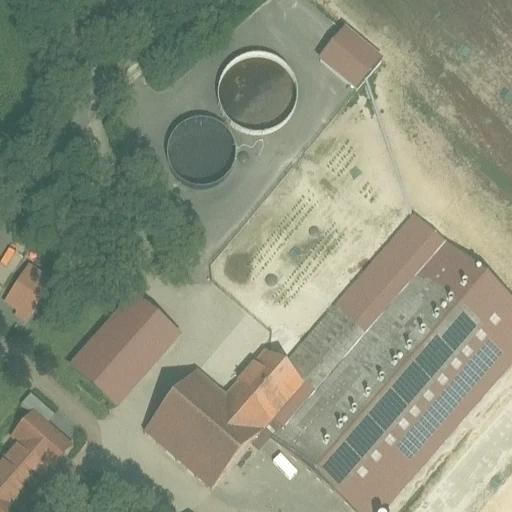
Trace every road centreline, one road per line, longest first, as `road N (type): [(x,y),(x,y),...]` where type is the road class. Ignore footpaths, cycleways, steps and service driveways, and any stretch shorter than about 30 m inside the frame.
road 1 (unclassified): [(64,0),(105,100),(0,262)]
road 2 (track): [(217,0),(105,100)]
